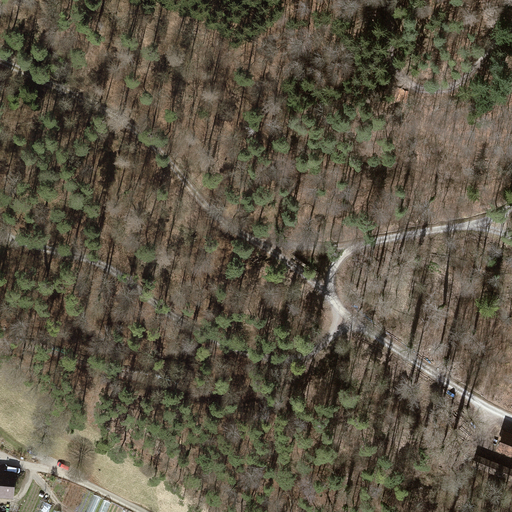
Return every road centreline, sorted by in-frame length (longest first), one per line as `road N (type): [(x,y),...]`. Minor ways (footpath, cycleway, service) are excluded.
road 1 (track): [(323,287),(218,220),(120,127),(0,60)]
road 2 (track): [(310,359),(254,355),(201,337),(89,256),(0,228)]
road 3 (track): [(310,359),(284,383),(241,395),(192,391),(0,343)]
road 4 (track): [(511,25),(449,89),(415,89),(399,77),(391,53),(388,0)]
road 5 (track): [(511,205),(488,222),(360,242),(323,287)]
road 6 (track): [(511,412),(342,315)]
road 7 (track): [(0,462),(54,469),(140,511)]
